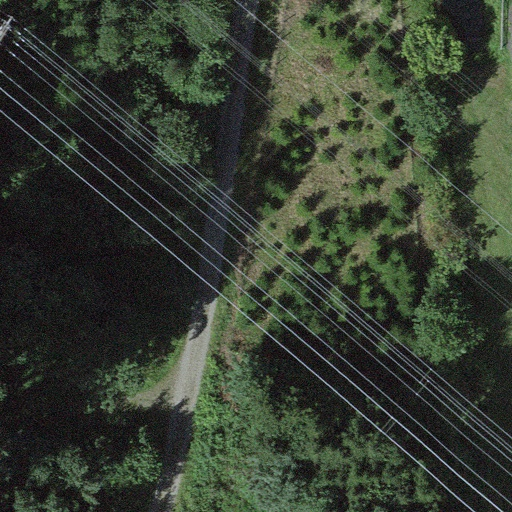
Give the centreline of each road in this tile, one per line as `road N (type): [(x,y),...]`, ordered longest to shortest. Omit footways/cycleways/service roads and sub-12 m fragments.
road 1 (track): [(251,0),(162,511)]
road 2 (track): [(184,396),(124,411),(0,414)]
